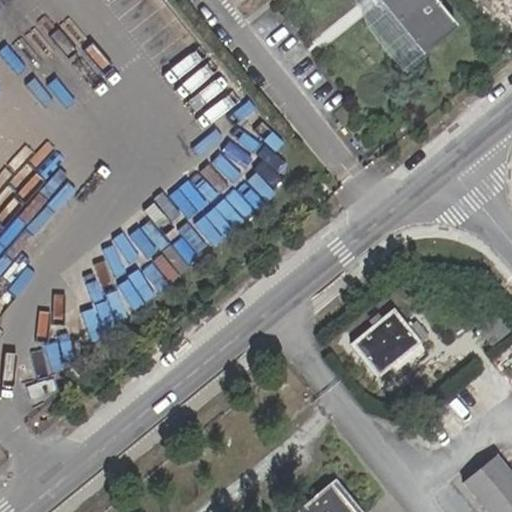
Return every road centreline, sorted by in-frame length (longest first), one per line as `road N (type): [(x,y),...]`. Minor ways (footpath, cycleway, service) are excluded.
road 1 (tertiary): [(448,165),(23,511)]
road 2 (unknown): [(364,190),(203,0)]
